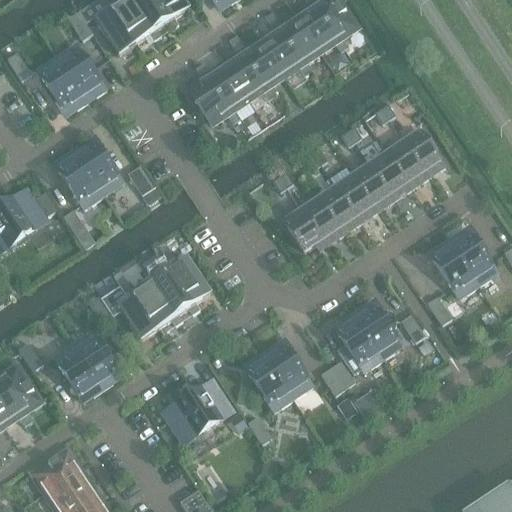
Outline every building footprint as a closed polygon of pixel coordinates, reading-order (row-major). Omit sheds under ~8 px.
[(137,48),(113,10),(106,0),(96,0),(106,15),(95,22),(120,60),(137,48)] [(158,43),(129,0),(128,0),(113,10),(137,48),(151,40),(155,46),(158,43)] [(175,32),(153,0),(129,0),(158,43),(162,41),(158,35),(167,28),(172,34),(175,32)] [(189,14),(179,0),(153,0),(175,32),(179,29),(175,24),(189,14)] [(231,0),(212,0),(219,9),(231,0)] [(345,55),(308,0),(306,0),(304,2),(311,12),(297,21),(320,56),(334,47),(341,57),(345,55)] [(357,32),(349,20),(352,17),(344,5),(340,7),(335,0),(322,0),(321,1),(323,4),(319,7),(314,0),(308,0),(345,55),(349,52),(342,42),(357,32)] [(320,56),(297,21),(283,31),(273,16),(269,19),(309,79),(313,76),(306,66),(320,56)] [(93,39),(79,17),(69,24),(83,46),(93,39)] [(309,79),(269,19),(266,22),(275,36),(261,45),(284,80),(298,71),(305,81),(309,79)] [(284,80),(261,45),(247,55),(237,40),(233,43),(273,102),(277,100),(270,89),(284,80)] [(273,102),(233,43),(230,46),(239,60),(225,69),(248,104),(262,95),(269,105),(273,102)] [(107,95),(80,54),(61,67),(84,102),(93,96),(97,102),(107,95)] [(32,80),(18,58),(7,64),(22,86),(32,80)] [(84,102),(61,67),(41,80),(64,115),(74,108),(78,114),(88,107),(84,102)] [(248,104),(225,69),(211,79),(204,68),(200,71),(237,126),(241,124),(234,113),(248,104)] [(237,126),(200,71),(196,73),(203,84),(188,94),(211,129),(226,119),(233,129),(237,126)] [(388,109),(382,113),(389,125),(396,121),(388,109)] [(389,125),(382,113),(375,118),(383,130),(389,125)] [(354,132),(348,136),(355,148),(362,143),(354,132)] [(355,148),(348,136),(341,141),(349,152),(355,148)] [(445,171),(422,136),(404,147),(428,183),(429,182),(425,176),(436,169),(440,175),(445,171)] [(120,182),(97,147),(87,154),(83,148),(73,155),(77,161),(100,195),(120,182)] [(428,183),(404,147),(387,159),(411,194),(412,193),(408,187),(419,180),(423,186),(428,183)] [(320,154),(314,159),(321,170),(328,166),(320,154)] [(321,170),(314,159),(307,163),(315,175),(321,170)] [(411,194),(387,159),(370,170),(394,205),(395,205),(391,198),(402,191),(406,197),(411,194)] [(100,195),(77,161),(57,174),(80,209),(100,195)] [(162,201),(142,170),(128,179),(148,210),(162,201)] [(394,205),(370,170),(353,181),(359,190),(377,217),(378,216),(374,210),(385,203),(389,209),(394,205)] [(286,177),(280,181),(288,193),(294,189),(286,177)] [(288,193),(280,181),(273,186),(281,197),(288,193)] [(377,217),(359,190),(353,181),(336,193),(360,228),(361,227),(357,221),(368,214),(372,220),(377,217)] [(360,228),(336,193),(319,204),(343,239),(344,239),(340,232),(351,225),(356,231),(360,228)] [(25,236),(45,222),(27,195),(0,212),(0,258),(27,240),(25,236)] [(343,239),(319,204),(302,215),(322,245),(334,236),(339,242),(343,239)] [(88,237),(74,215),(64,222),(78,243),(88,237)] [(322,245),(302,215),(285,227),(304,256),(322,245)] [(495,272),(472,237),(461,244),(458,238),(448,245),(451,250),(479,291),(491,283),(487,277),(495,272)] [(210,299),(185,262),(174,269),(161,249),(154,254),(167,274),(193,311),(196,309),(210,299)] [(479,291),(451,250),(432,263),(455,298),(463,293),(467,299),(479,291)] [(193,311),(167,274),(151,285),(175,322),(179,319),(189,313),(193,320),(200,315),(196,309),(193,311)] [(159,333),(134,296),(121,276),(114,280),(128,300),(116,308),(141,345),(159,333)] [(175,322),(151,285),(134,296),(159,333),(172,324),(176,331),(183,326),(179,319),(175,322)] [(114,323),(99,301),(89,308),(104,330),(114,323)] [(453,324),(438,301),(428,308),(442,330),(453,324)] [(400,345),(376,310),(357,324),(359,327),(384,364),(396,356),(392,350),(400,345)] [(426,341),(411,319),(401,326),(416,348),(426,341)] [(384,364),(359,327),(357,324),(337,337),(364,378),(384,364)] [(120,376),(92,334),(72,347),(100,389),(120,376)] [(100,389),(72,347),(52,361),(80,402),(100,389)] [(44,369),(29,348),(19,355),(34,376),(44,369)] [(314,391),(287,350),(267,363),(294,404),(314,391)] [(294,404),(267,363),(247,376),(274,417),(294,404)] [(341,366),(332,372),(346,394),(356,388),(341,366)] [(43,409),(34,396),(37,394),(29,381),(25,383),(18,371),(3,381),(0,376),(0,385),(29,429),(33,426),(26,416),(30,413),(32,416),(43,409)] [(346,394),(332,372),(321,379),(336,401),(346,394)] [(29,429),(0,385),(0,424),(4,430),(18,421),(25,431),(29,429)] [(204,436),(233,417),(215,389),(187,408),(184,404),(164,417),(182,445),(201,432),(204,436)] [(375,393),(355,407),(364,420),(384,406),(375,393)] [(249,432),(240,418),(230,424),(240,439),(249,432)] [(273,443),(258,421),(248,428),(262,450),(273,443)] [(80,474),(75,466),(78,464),(69,451),(43,467),(45,471),(33,479),(46,498),(80,474)] [(55,511),(62,511),(92,492),(80,474),(46,498),(55,511)] [(511,511),(511,486),(473,511),(511,511)] [(101,511),(104,510),(92,492),(62,511),(101,511)] [(209,511),(199,495),(180,507),(183,511),(209,511)]
